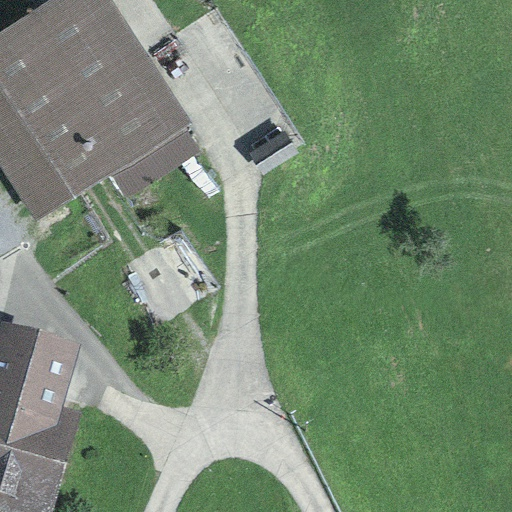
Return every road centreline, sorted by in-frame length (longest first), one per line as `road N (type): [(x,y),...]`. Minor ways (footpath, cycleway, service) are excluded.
road 1 (track): [(225,422),(230,177),(130,0)]
road 2 (residential): [(310,511),(261,435),(225,422),(178,453),(152,511)]
